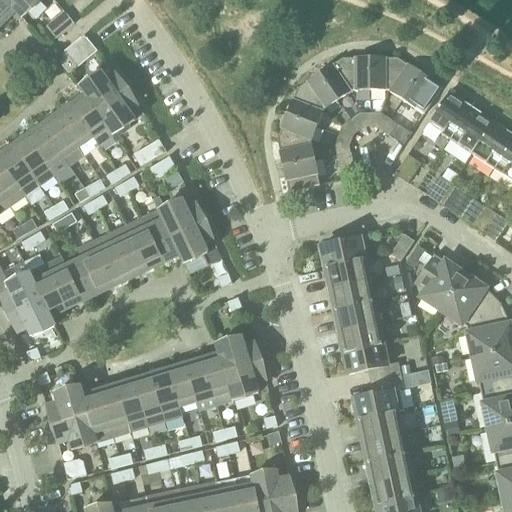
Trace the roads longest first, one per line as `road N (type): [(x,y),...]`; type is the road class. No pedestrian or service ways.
road 1 (residential): [(339,511),(266,237)]
road 2 (residential): [(266,237),(220,142),(127,0)]
road 3 (residential): [(511,272),(405,205),(266,237)]
